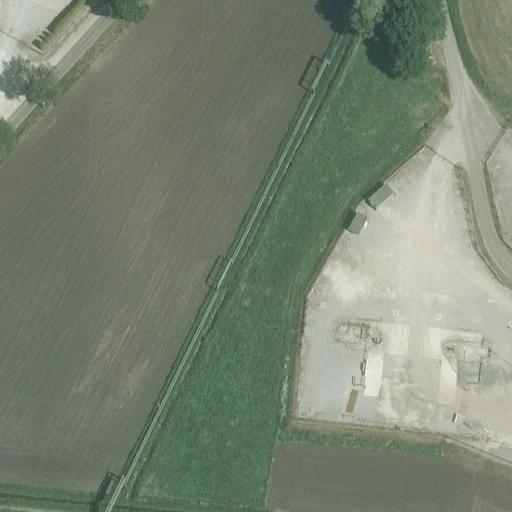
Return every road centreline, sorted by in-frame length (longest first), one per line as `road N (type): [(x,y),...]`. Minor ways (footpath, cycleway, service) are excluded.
road 1 (track): [(442,0),(511,267)]
road 2 (unclassified): [(130,0),(0,145)]
